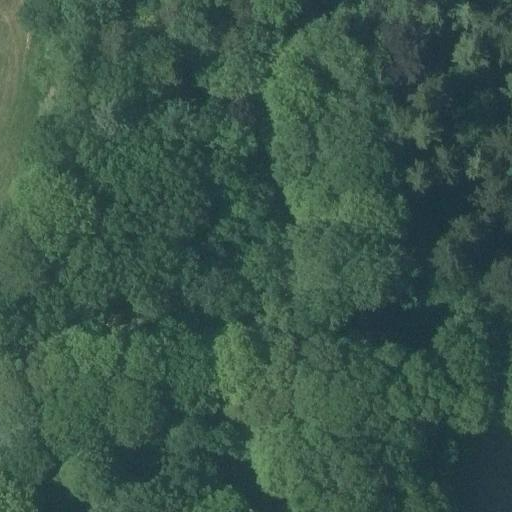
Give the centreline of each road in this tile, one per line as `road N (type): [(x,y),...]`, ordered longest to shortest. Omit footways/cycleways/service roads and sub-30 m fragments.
road 1 (track): [(305,0),(372,382),(364,419),(281,511)]
road 2 (track): [(0,400),(372,382)]
